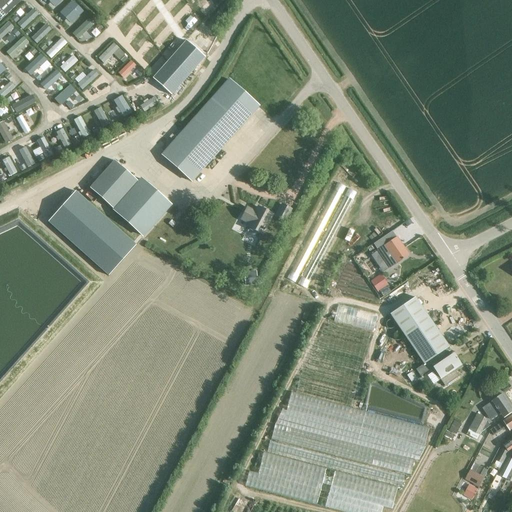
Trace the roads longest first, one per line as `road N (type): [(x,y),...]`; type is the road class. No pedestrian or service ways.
road 1 (unclassified): [(447,256),(273,0)]
road 2 (residential): [(511,362),(447,256)]
